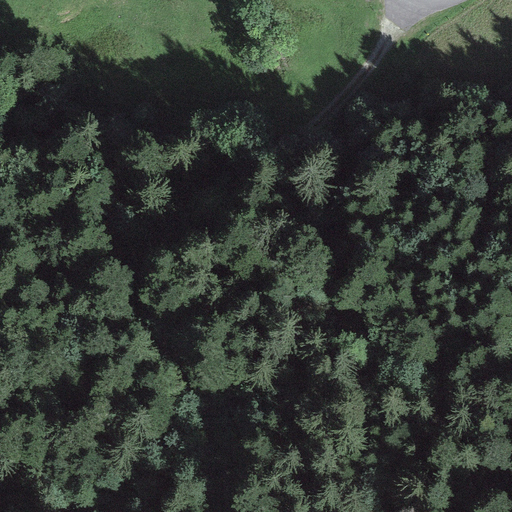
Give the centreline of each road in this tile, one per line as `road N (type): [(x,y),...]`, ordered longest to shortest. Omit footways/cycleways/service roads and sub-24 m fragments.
road 1 (track): [(227,511),(219,431),(146,293),(159,244),(223,191)]
road 2 (track): [(411,0),(334,106),(223,191)]
